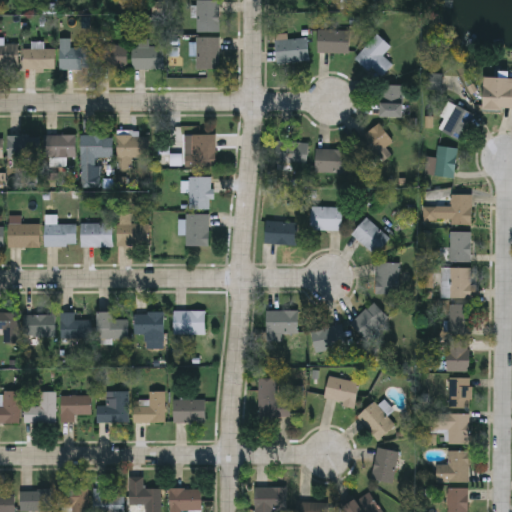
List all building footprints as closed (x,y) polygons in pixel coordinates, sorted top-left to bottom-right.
[(219,0),(219,31),(197,31),(197,0),(219,0)] [(349,52),(317,52),(317,29),(349,29),(349,52)] [(379,78),(356,56),(377,33),(391,46),(383,54),(393,64),(379,78)] [(219,68),(196,68),(196,37),(219,37),(219,68)] [(276,38),(308,38),(308,61),(276,61),(276,38)] [(0,43),(18,43),(18,65),(0,65),(0,43)] [(127,68),(98,68),(98,45),(127,45),(127,68)] [(133,45),(164,45),(164,68),(133,68),(133,45)] [(23,68),(23,47),(54,47),(54,68),(23,68)] [(90,68),(59,68),(59,47),(90,47),(90,68)] [(441,73),(441,88),(426,88),(426,73),(441,73)] [(511,109),(483,109),(483,76),(511,76),(511,109)] [(403,116),(380,116),(380,84),(403,84),(403,116)] [(460,140),(442,131),(455,104),(474,113),(460,140)] [(391,154),(382,161),(376,153),(368,158),(355,140),(380,122),(393,140),(385,146),(391,154)] [(184,133),(216,133),(216,166),(184,166),(184,133)] [(39,157),(8,157),(8,135),(39,134),(39,157)] [(75,134),(75,156),(44,156),(44,134),(75,134)] [(149,156),(131,156),(131,167),(117,167),(117,134),(149,134),(149,156)] [(80,156),(80,135),(112,135),(112,156),(80,156)] [(275,164),(275,142),(307,142),(307,164),(275,164)] [(432,175),(433,145),(456,146),(455,176),(432,175)] [(347,171),(320,171),(320,148),(347,148),(347,171)] [(188,208),(188,176),(210,176),(210,208),(188,208)] [(471,194),(471,222),(434,222),(434,205),(450,205),(450,194),(471,194)] [(311,229),(311,206),(342,206),(342,229),(311,229)] [(150,223),(150,245),(117,245),(117,213),(130,213),(130,223),(150,223)] [(208,245),(186,245),(186,213),(208,213),(208,245)] [(19,223),(39,223),(39,246),(8,246),(8,216),(19,216),(19,223)] [(375,254),(351,234),(366,216),(390,236),(375,254)] [(265,243),(265,221),(300,221),(300,244),(265,243)] [(45,245),(45,223),(76,223),(76,245),(45,245)] [(113,223),(113,245),(81,245),(81,223),(113,223)] [(471,231),(471,261),(449,261),(449,231),(471,231)] [(399,294),(375,294),(375,262),(399,262),(399,294)] [(471,267),(471,298),(444,298),(444,282),(449,282),(449,267),(471,267)] [(388,317),(366,339),(351,323),(372,302),(388,317)] [(469,304),(469,371),(448,371),(448,304),(469,304)] [(205,311),(205,334),(173,334),(174,310),(205,311)] [(282,341),(265,341),(265,310),(298,310),(298,333),(282,333),(282,341)] [(0,311),(18,311),(18,343),(3,343),(3,328),(0,328),(0,311)] [(97,338),(97,311),(113,311),(113,319),(128,319),(128,338),(97,338)] [(164,312),(163,344),(144,343),(145,335),(134,335),(135,312),(164,312)] [(60,313),(90,313),(90,337),(60,337),(60,313)] [(54,314),(54,335),(24,335),(24,314),(54,314)] [(315,352),(311,329),(342,324),(346,347),(315,352)] [(324,400),(328,376),(359,382),(354,406),(324,400)] [(290,400),(290,420),(258,420),(258,378),(276,378),(276,400),(290,400)] [(449,378),(471,378),(471,407),(449,407),(449,378)] [(19,390),(19,422),(0,422),(0,406),(2,406),(2,390),(19,390)] [(56,422),(26,422),(26,403),(40,403),(40,391),(56,391),(56,422)] [(97,399),(106,399),(106,391),(128,391),(128,422),(97,422),(97,399)] [(165,392),(165,422),(133,422),(133,402),(149,402),(149,392),(165,392)] [(61,421),(61,395),(91,395),(91,414),(75,414),(75,421),(61,421)] [(174,422),(174,399),(205,399),(205,422),(174,422)] [(395,426),(376,440),(357,415),(376,401),(395,426)] [(469,442),(439,442),(439,429),(429,429),(429,413),(469,413),(469,442)] [(399,451),(392,482),(370,478),(377,446),(399,451)] [(468,481),(438,481),(438,466),(446,466),(446,450),(468,450),(468,481)] [(161,511),(130,511),(130,476),(144,476),(144,488),(161,488),(161,511)] [(254,508),(254,486),(287,486),(287,508),(254,508)] [(21,509),(21,488),(51,488),(51,509),(21,509)] [(88,511),(73,511),(73,508),(57,508),(57,488),(88,488),(88,511)] [(93,511),(93,488),(111,488),(111,494),(124,494),(124,511),(93,511)] [(202,488),(202,509),(183,509),(183,511),(169,511),(169,488),(202,488)] [(441,508),(441,488),(468,488),(468,511),(448,511),(448,508),(441,508)] [(0,511),(0,494),(15,494),(15,511),(0,511)] [(328,511),(297,511),(297,501),(328,501),(328,511)]
